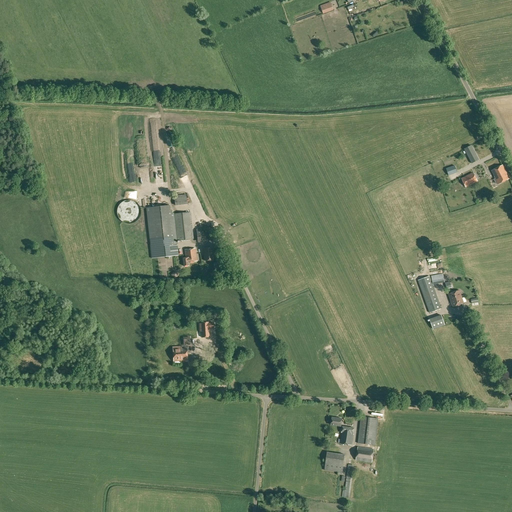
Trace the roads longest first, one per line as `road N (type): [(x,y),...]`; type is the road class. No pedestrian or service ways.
road 1 (unclassified): [(0,378),(265,395)]
road 2 (unclassified): [(299,397),(511,410)]
road 3 (unclassified): [(511,172),(421,0)]
road 4 (unclassified): [(299,397),(217,228)]
